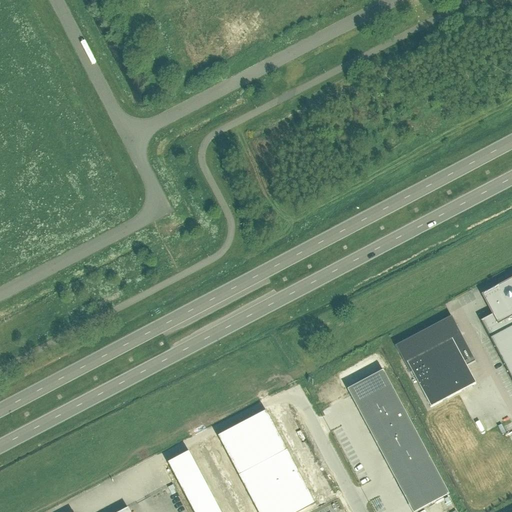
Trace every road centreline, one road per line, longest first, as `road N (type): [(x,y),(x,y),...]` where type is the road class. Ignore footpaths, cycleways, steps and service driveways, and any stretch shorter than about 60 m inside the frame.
road 1 (primary): [(511,142),(0,411)]
road 2 (primary): [(0,447),(511,178)]
road 3 (unclassified): [(128,139),(398,0)]
road 4 (unclassified): [(0,296),(154,211),(155,192),(128,139)]
road 5 (unclassified): [(128,139),(56,0)]
road 6 (unclassified): [(360,511),(295,390)]
